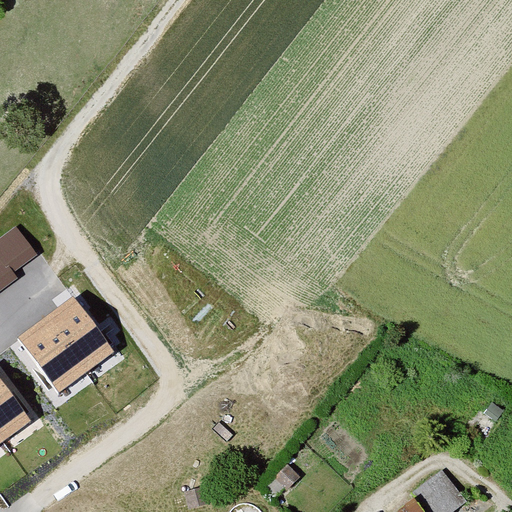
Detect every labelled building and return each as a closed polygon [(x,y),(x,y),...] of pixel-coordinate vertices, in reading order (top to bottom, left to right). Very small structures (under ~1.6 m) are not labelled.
[(0,287),(41,256),(18,227),(0,240),(0,287)] [(59,391),(114,351),(78,301),(22,341),(59,391)] [(0,441),(30,420),(0,378),(0,441)] [(457,511),(464,508),(442,473),(411,493),(423,511),(457,511)] [(192,493),(181,495),(184,511),(189,511),(196,511),(192,493)]
